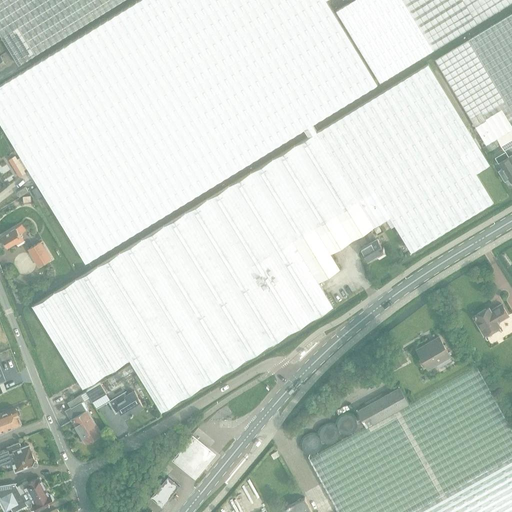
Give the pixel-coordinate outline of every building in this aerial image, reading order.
[(0,0),(0,33),(2,37),(18,27),(34,54),(122,0),(0,0)] [(137,0),(0,84),(0,122),(43,194),(85,262),(304,128),(308,126),(311,124),(377,84),(326,0),(325,0),(137,0)] [(511,0),(352,0),(335,11),(379,81),(379,82),(511,0)] [(458,100),(474,127),(485,121),(484,119),(501,109),(511,128),(511,11),(479,31),(434,60),(458,100)] [(18,27),(2,37),(15,58),(19,64),(34,54),(18,27)] [(333,306),(318,282),(292,240),(358,201),(374,226),(389,217),(410,252),(447,230),(493,203),(472,168),(486,160),(457,111),(429,64),(373,98),(333,122),(316,132),(309,137),(232,184),(231,184),(32,306),(83,389),(129,360),(132,365),(136,370),(161,412),(311,319),(333,306)] [(504,149),(511,144),(511,128),(501,109),(484,119),(485,121),(474,127),(484,146),(497,138),(504,149)] [(18,176),(26,171),(14,151),(5,156),(18,176)] [(496,157),(502,168),(498,171),(505,181),(509,179),(511,182),(511,181),(511,153),(508,156),(505,152),(496,157)] [(25,187),(17,192),(19,197),(28,191),(25,187)] [(36,187),(32,190),(37,198),(42,196),(36,187)] [(327,254),(374,226),(358,201),(292,240),(318,282),(337,270),(327,254)] [(16,244),(21,241),(23,240),(19,234),(25,230),(21,224),(0,237),(7,248),(15,243),(16,244)] [(377,257),(385,252),(376,237),(375,238),(371,230),(363,235),(367,242),(360,247),(368,260),(376,255),(377,257)] [(41,241),(28,249),(39,266),(51,259),(41,241)] [(497,322),(508,315),(501,303),(491,309),(489,307),(473,316),(484,334),(499,325),(497,322)] [(428,368),(449,355),(439,337),(417,350),(428,368)] [(393,369),(402,363),(399,359),(390,364),(393,369)] [(131,365),(108,378),(111,384),(134,370),(131,365)] [(511,511),(511,429),(477,366),(409,404),(366,428),(308,460),(336,511),(511,511)] [(100,383),(86,391),(92,401),(106,393),(100,383)] [(356,410),(366,428),(409,404),(399,386),(356,410)] [(118,405),(125,417),(143,406),(133,390),(126,395),(123,391),(107,401),(112,409),(118,405)] [(66,410),(71,419),(85,442),(86,441),(87,443),(91,442),(94,439),(92,437),(100,433),(86,410),(88,409),(82,401),(84,400),(80,393),(67,401),(70,407),(66,410)] [(18,415),(19,413),(18,410),(15,409),(14,407),(0,413),(0,431),(20,423),(17,417),(18,416),(18,415)] [(360,425),(359,422),(359,421),(358,419),(356,418),(355,416),(353,415),(349,415),(346,416),(343,418),(341,421),(340,425),(341,428),(343,431),(346,433),(349,434),(353,434),(355,433),(356,432),(358,430),(359,429),(360,425)] [(341,435),(341,434),(340,431),(339,429),(338,428),(337,427),(335,426),(333,425),(331,425),(328,426),(327,427),(325,429),(324,431),(323,434),(324,437),(325,441),(328,442),(329,443),(332,443),(335,443),(336,442),(338,441),(340,438),(341,435)] [(215,452),(192,433),(172,458),(195,477),(215,452)] [(324,446),(324,445),(324,441),(322,438),(319,436),(317,436),(315,435),(312,436),(310,436),(308,438),(306,440),(305,442),(305,445),(305,449),(307,451),(308,453),(310,454),(314,455),(316,455),(318,454),(319,454),(321,452),(323,449),(324,446)] [(0,463),(9,459),(14,471),(32,464),(33,465),(35,464),(36,463),(36,461),(36,460),(33,458),(30,451),(31,449),(30,446),(28,445),(27,444),(20,447),(18,442),(5,447),(6,448),(0,450),(0,463)] [(273,458),(279,455),(276,450),(271,453),(273,458)] [(13,483),(0,485),(0,501),(3,507),(6,511),(10,510),(11,511),(14,511),(15,511),(12,506),(19,502),(17,498),(20,496),(22,500),(24,499),(25,501),(44,490),(44,489),(45,488),(44,486),(44,484),(41,482),(40,481),(38,477),(27,483),(26,481),(15,487),(14,485),(13,483)] [(179,486),(168,477),(161,484),(160,485),(150,498),(162,507),(175,491),(176,491),(176,490),(179,486)] [(19,502),(12,506),(15,511),(27,505),(27,506),(32,504),(36,511),(52,501),(51,500),(52,498),(50,494),(48,493),(47,492),(46,493),(44,490),(25,501),(24,499),(22,500),(20,496),(17,498),(19,502)] [(283,511),(311,511),(312,511),(304,498),(282,510),(283,511)]
